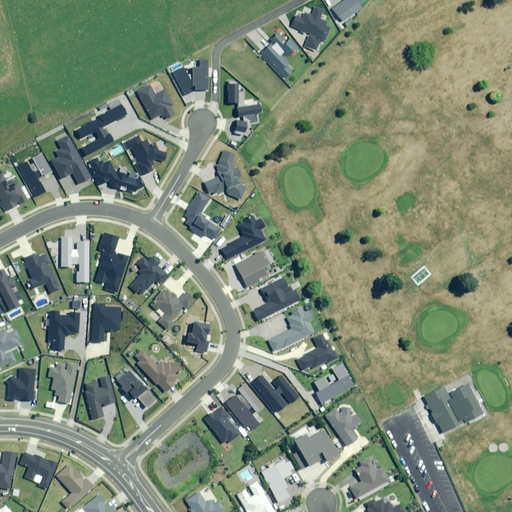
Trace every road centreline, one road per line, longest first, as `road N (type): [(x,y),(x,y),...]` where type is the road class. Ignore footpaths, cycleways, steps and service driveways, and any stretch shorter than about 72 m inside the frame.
road 1 (residential): [(116,467),(232,351),(231,318),(217,293),(150,225)]
road 2 (residential): [(303,0),(220,45),(215,101),(203,124)]
road 3 (residential): [(0,240),(69,208),(114,210),(150,225)]
road 4 (tertiary): [(0,425),(41,427),(116,467)]
